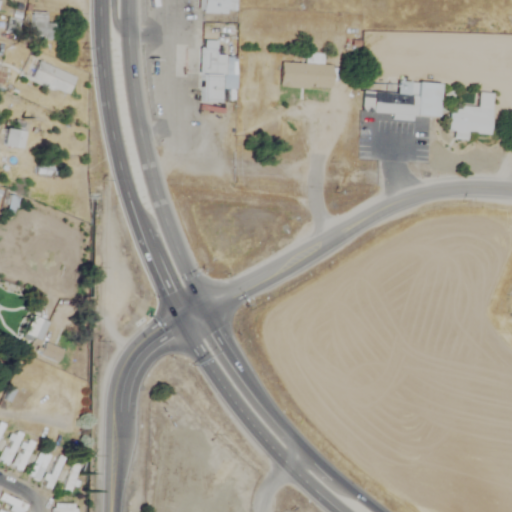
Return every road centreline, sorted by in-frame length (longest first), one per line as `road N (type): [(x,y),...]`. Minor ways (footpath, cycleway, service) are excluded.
road 1 (secondary): [(378,511),(272,420),(203,305),(160,204)]
road 2 (secondary): [(139,228),(232,399),(284,463),(343,511)]
road 3 (residential): [(511,190),(442,190),(383,206),(203,305)]
road 4 (secondary): [(203,305),(129,361),(117,400),(111,511)]
road 5 (secondary): [(99,0),(111,132),(139,228)]
road 6 (secondary): [(160,204),(135,108),(126,0)]
